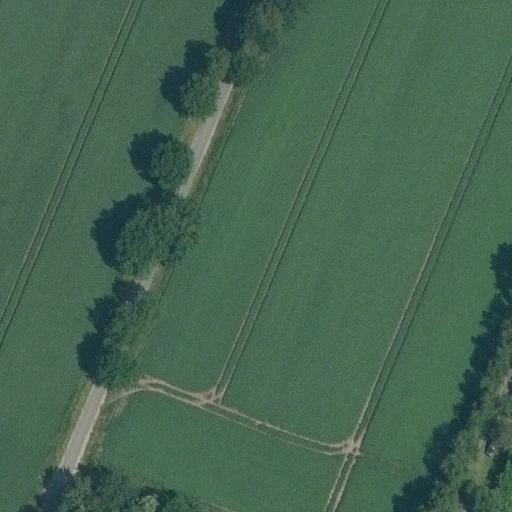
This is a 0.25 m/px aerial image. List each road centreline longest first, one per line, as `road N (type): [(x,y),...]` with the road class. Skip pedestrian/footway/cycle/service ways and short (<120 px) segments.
road 1 (unclassified): [(56,511),(260,0)]
road 2 (track): [(456,511),(511,370)]
